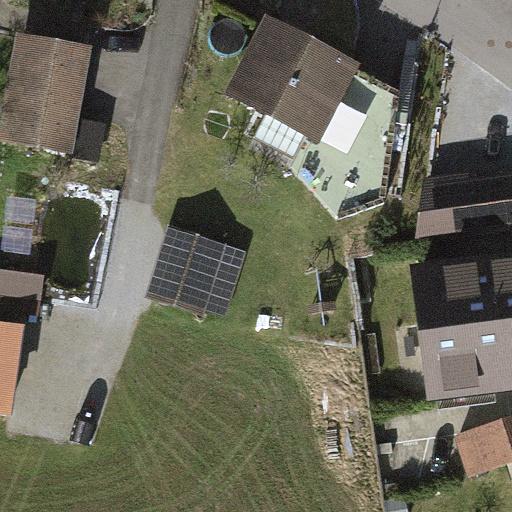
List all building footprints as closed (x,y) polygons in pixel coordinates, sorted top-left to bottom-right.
[(412,100),(271,27),(235,96),(272,114),(258,140),(296,160),(293,166),(339,219),(386,204),(398,125),(410,127),(412,100)] [(94,50),(20,37),(0,149),(0,150),(74,163),(94,50)] [(511,233),(511,178),(468,183),(474,238),(511,233)] [(247,257),(172,233),(150,303),(225,327),(247,257)] [(0,303),(46,307),(50,262),(0,258),(0,303)] [(511,382),(511,266),(421,278),(434,391),(511,382)] [(0,419),(15,422),(29,335),(0,330),(0,419)] [(511,416),(454,435),(468,478),(511,463),(511,416)]
